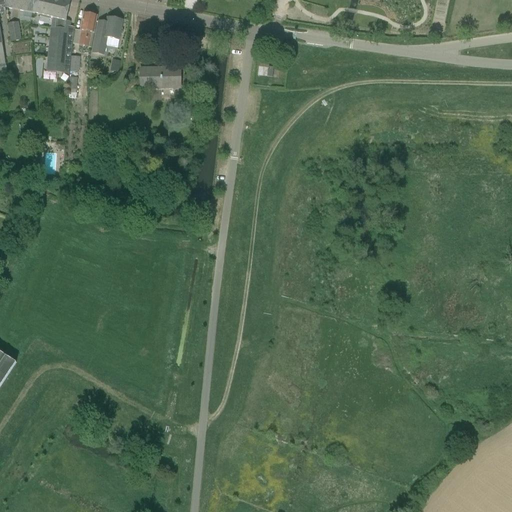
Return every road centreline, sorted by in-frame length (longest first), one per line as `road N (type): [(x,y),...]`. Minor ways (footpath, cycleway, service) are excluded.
road 1 (unclassified): [(194,511),(251,30)]
road 2 (tertiary): [(511,65),(251,30)]
road 3 (tertiary): [(251,30),(102,0)]
